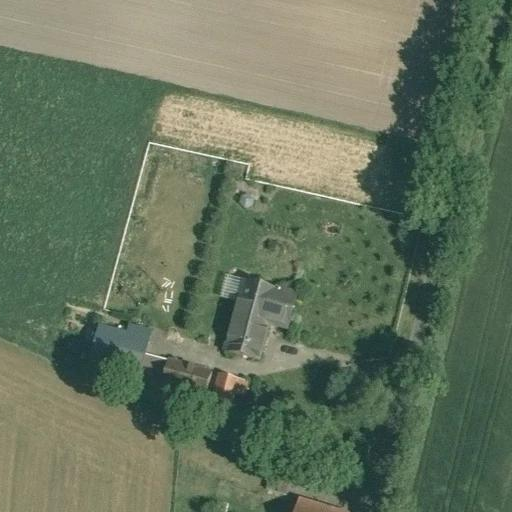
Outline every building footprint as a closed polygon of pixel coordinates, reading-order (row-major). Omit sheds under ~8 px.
[(298,295),(244,281),(225,352),(265,363),(274,325),(289,329),(298,295)] [(129,337),(101,329),(90,366),(88,373),(94,375),(139,387),(147,358),(155,332),(132,326),(129,337)] [(171,364),(147,358),(139,387),(138,390),(162,397),(171,364)] [(171,364),(162,397),(161,400),(175,404),(205,412),(216,373),(172,361),(171,364)] [(251,383),(221,374),(213,402),(234,409),(239,394),(247,396),(251,383)]
